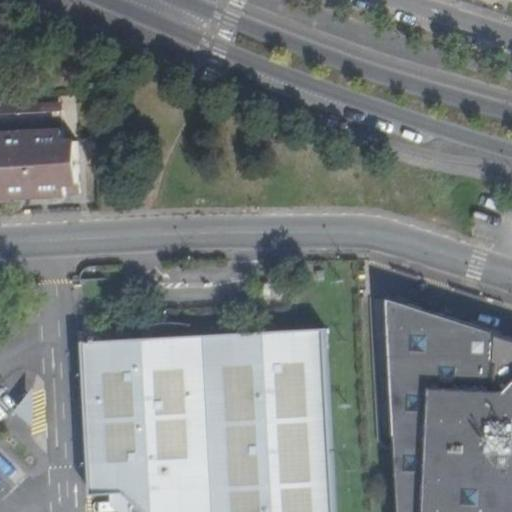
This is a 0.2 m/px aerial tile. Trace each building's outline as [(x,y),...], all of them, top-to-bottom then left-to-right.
[(0,118),(67,114),(67,106),(7,109),(5,90),(0,90),(0,118)] [(68,146),(67,114),(0,118),(0,203),(85,199),(82,145),(68,146)] [(395,327),(411,307),(394,302),(395,327)] [(511,511),(511,346),(502,343),(504,337),(411,307),(395,327),(403,511),(511,511)] [(338,511),(330,332),(327,333),(86,344),(94,497),(127,496),(139,506),(135,510),(135,511),(338,511)] [(511,346),(511,339),(504,337),(502,343),(511,346)] [(17,415),(36,430),(37,391),(17,415)]
